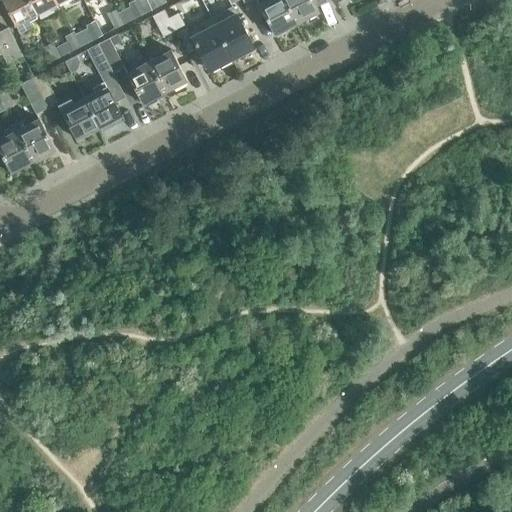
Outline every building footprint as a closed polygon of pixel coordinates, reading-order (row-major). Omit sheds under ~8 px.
[(37,13),(29,0),(2,0),(19,33),(33,26),(28,17),(37,13)] [(29,0),(37,13),(58,2),(56,0),(29,0)] [(123,24),(135,17),(144,13),(138,0),(137,0),(134,0),(128,3),(130,7),(118,13),(123,24)] [(144,13),(165,1),(164,0),(138,0),(144,13)] [(274,34),(294,23),(296,22),(284,0),(264,0),(258,3),(274,34)] [(284,0),(296,22),(319,10),(313,0),(284,0)] [(253,46),(243,26),(232,6),(222,12),(226,18),(214,25),(231,58),(253,46)] [(118,13),(116,9),(107,14),(115,28),(123,24),(118,13)] [(169,21),(174,30),(184,25),(178,13),(168,18),(169,21)] [(93,39),(102,35),(94,21),(86,25),(87,27),(74,34),(81,46),(93,39)] [(174,30),(169,21),(158,27),(163,36),(174,30)] [(231,58),(214,25),(203,30),(200,24),(188,30),(208,69),(231,58)] [(0,53),(1,53),(6,63),(22,55),(7,27),(0,30),(0,53)] [(59,56),(72,50),(81,46),(74,34),(73,32),(64,36),(67,41),(54,47),(59,56)] [(97,44),(108,64),(112,72),(123,66),(112,46),(122,41),(118,33),(97,44)] [(54,47),(52,43),(43,47),(50,61),(59,56),(54,47)] [(108,64),(97,44),(87,50),(97,69),(108,64)] [(171,49),(149,61),(164,91),(187,79),(171,49)] [(142,103),(162,92),(164,91),(149,61),(126,72),(142,103)] [(42,73),(32,78),(47,107),(55,123),(63,118),(67,126),(70,125),(77,138),(99,127),(84,98),(72,104),(70,99),(59,105),(57,101),(42,73)] [(47,107),(32,78),(20,84),(35,114),(47,107)] [(84,98),(99,127),(121,115),(104,81),(93,87),(96,92),(84,98)] [(39,117),(17,129),(32,160),(35,158),(36,161),(42,157),(41,155),(55,148),(39,117)] [(32,160),(17,129),(0,137),(0,151),(10,171),(25,164),(26,166),(32,163),(31,161),(32,160)]
